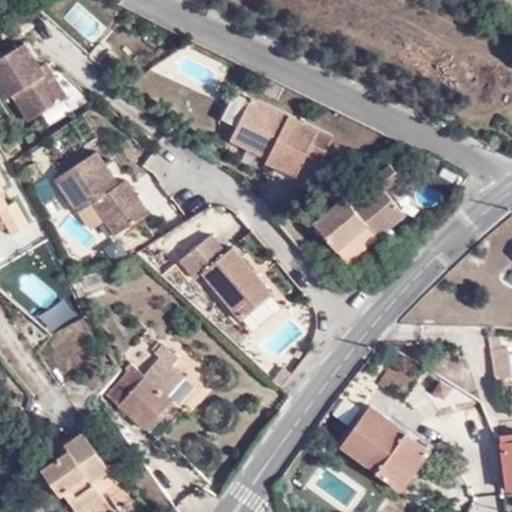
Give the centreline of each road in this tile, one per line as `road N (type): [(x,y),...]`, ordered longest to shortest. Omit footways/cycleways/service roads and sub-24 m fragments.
road 1 (residential): [(511,182),(147,0)]
road 2 (tertiary): [(248,494),(386,310),(511,189)]
